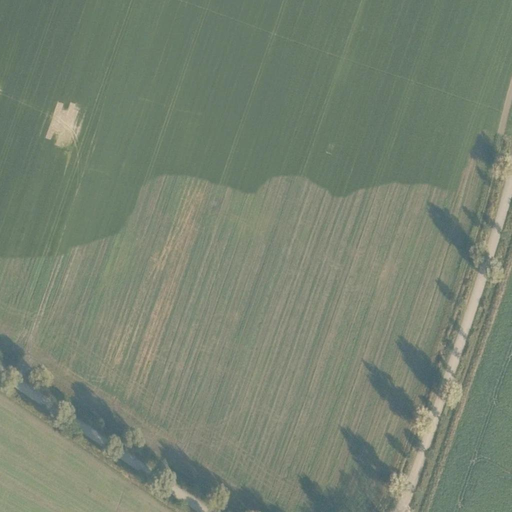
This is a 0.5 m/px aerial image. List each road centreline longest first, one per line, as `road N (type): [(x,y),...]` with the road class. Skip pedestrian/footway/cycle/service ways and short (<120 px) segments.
road 1 (tertiary): [(399,511),(511,177)]
road 2 (tertiary): [(0,369),(204,511)]
